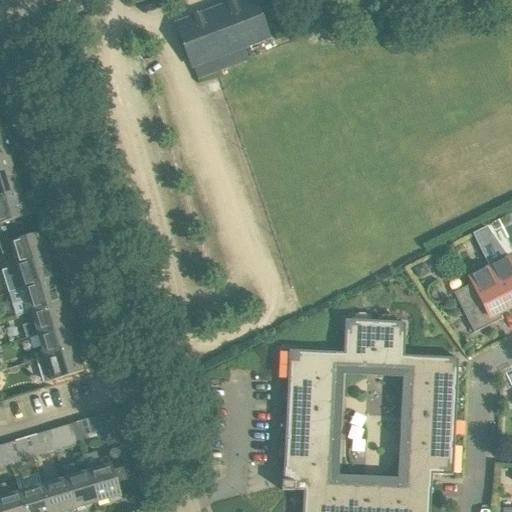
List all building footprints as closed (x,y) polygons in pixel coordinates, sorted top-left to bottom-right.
[(192,64),(267,35),(253,0),(246,0),(177,26),(192,64)] [(0,147),(0,173),(13,169),(6,146),(0,147)] [(0,173),(0,198),(20,193),(13,169),(0,173)] [(0,231),(21,225),(19,219),(27,216),(20,193),(0,198),(0,231)] [(25,238),(21,225),(0,231),(0,246),(7,270),(16,267),(48,257),(41,233),(25,238)] [(22,286),(23,290),(55,280),(48,257),(16,267),(22,286)] [(511,262),(509,257),(489,267),(509,307),(511,306),(511,262)] [(426,270),(423,265),(414,269),(419,278),(424,275),(426,270)] [(509,307),(489,267),(469,278),(472,284),(454,293),(474,333),(494,323),(491,317),(509,307)] [(15,318),(30,313),(62,303),(55,280),(23,290),(8,295),(15,318)] [(37,335),(37,336),(69,326),(62,303),(30,313),(33,322),(22,326),(26,338),(37,335)] [(286,469),(285,482),(281,482),(281,491),(302,491),(301,511),(428,511),(430,475),(452,476),(457,359),(403,357),(405,323),(345,320),(343,354),(289,351),(283,468),(286,469)] [(40,346),(44,357),(76,347),(69,326),(37,336),(40,346)] [(76,349),(76,347),(44,357),(36,360),(37,361),(44,384),(51,382),(83,372),(76,349)] [(120,409),(0,446),(0,468),(126,430),(120,409)] [(110,505),(121,502),(108,457),(97,460),(94,452),(82,456),(87,472),(97,504),(108,501),(110,505)] [(97,504),(87,472),(76,475),(72,463),(61,467),(64,479),(74,511),(97,504)] [(48,511),(71,511),(74,511),(64,479),(41,486),(48,511)] [(23,511),(18,493),(7,496),(4,484),(0,485),(0,511),(23,511)] [(23,511),(48,511),(41,486),(18,493),(23,511)]
